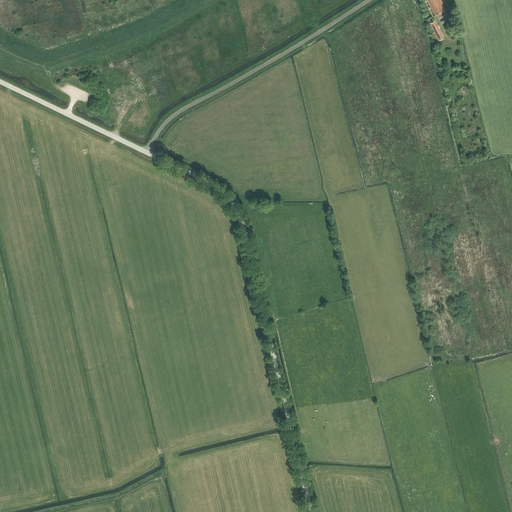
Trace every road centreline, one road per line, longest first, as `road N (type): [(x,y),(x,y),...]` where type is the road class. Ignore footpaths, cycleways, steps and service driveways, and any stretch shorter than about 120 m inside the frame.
road 1 (tertiary): [(311,511),(236,209),(221,189),(148,152)]
road 2 (unclassified): [(148,152),(185,107),(368,0)]
road 3 (tertiary): [(148,152),(0,81)]
